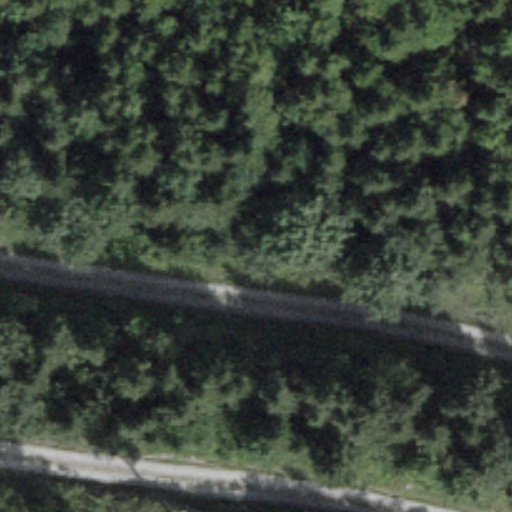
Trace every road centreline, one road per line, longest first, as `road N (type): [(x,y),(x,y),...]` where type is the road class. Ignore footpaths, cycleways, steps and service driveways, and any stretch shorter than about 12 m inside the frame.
road 1 (track): [(511,360),(0,274)]
road 2 (track): [(336,511),(0,453)]
